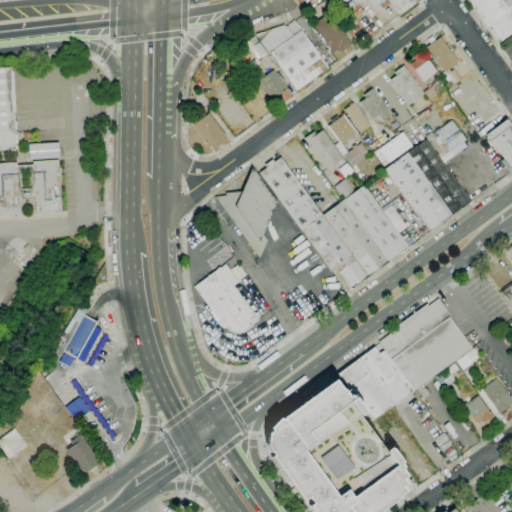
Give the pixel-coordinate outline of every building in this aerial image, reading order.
[(399,16),(387,0),(415,0),(418,3),(399,16)] [(511,0),(511,33),(511,32),(499,41),(488,26),(489,25),(469,0),(511,0)] [(333,53),(312,25),(328,13),(351,45),(341,52),(339,48),(333,53)] [(284,25),(286,27),(288,25),(294,20),(328,68),(296,91),(255,34),(284,25)] [(266,52),(256,60),(244,43),(255,36),(266,52)] [(444,72),(426,47),(440,37),(446,45),(447,44),(448,46),(448,47),(458,61),(444,72)] [(423,83),(409,64),(415,60),(412,57),(420,51),(425,57),(426,57),(436,71),(430,76),(431,77),(423,83)] [(408,105),(389,80),(396,75),(393,72),(403,65),(424,94),(408,105)] [(0,150),(0,68),(12,68),(15,112),(13,112),(14,122),(16,122),(16,130),(14,130),(14,135),(16,134),(17,143),(15,143),(15,147),(17,146),(17,150),(14,150),(14,151),(5,152),(5,150),(0,150)] [(270,99),(253,74),(260,69),(265,76),(273,70),(285,87),(281,90),(283,93),(276,98),(274,96),(270,99)] [(444,76),(453,69),(460,79),(451,86),(444,76)] [(447,90),(431,101),(423,91),(427,88),(426,86),(430,83),(431,84),(439,79),(443,84),(441,84),(442,86),(443,85),(447,90)] [(382,121),(379,117),(377,119),(375,116),(370,119),(358,103),(364,98),(362,95),(372,88),(391,114),(382,121)] [(360,132),(344,110),(353,103),(369,126),(360,132)] [(213,149),(211,146),(208,148),(192,126),(193,125),(189,121),(201,111),(205,116),(208,113),(226,136),(224,137),(226,139),(213,149)] [(339,142),(327,126),(332,123),(330,120),(336,115),(339,118),(343,115),(356,132),(352,136),(341,144),(340,144),(339,142)] [(511,171),(485,135),(506,119),(511,127),(511,171)] [(426,139),(451,120),(465,140),(440,158),(426,139)] [(327,170),(303,139),(313,131),(316,134),(322,130),(343,158),(342,159),(344,162),(340,165),(338,162),(327,170)] [(384,167),(373,152),(402,132),(412,146),(384,167)] [(341,144),(352,136),(354,139),(348,144),(348,145),(344,148),(341,144)] [(440,158),(471,201),(429,232),(384,169),(426,139),(440,158)] [(27,143),(27,159),(58,158),(58,142),(27,143)] [(344,148),(347,152),(343,156),(343,157),(334,145),(339,142),(340,144),(341,144),(344,148)] [(351,166),(343,156),(347,152),(352,148),(352,147),(355,144),(356,146),(360,143),(369,155),(365,157),(352,168),(351,166)] [(354,192),(362,186),(408,246),(352,289),(336,268),(332,272),(259,172),(266,168),(264,165),(272,160),(274,162),(280,157),(322,216),(344,199),(354,192)] [(365,157),(370,163),(360,171),(361,173),(358,176),(353,169),(352,170),(350,167),(351,166),(352,168),(365,157)] [(0,216),(0,163),(16,163),(16,166),(33,165),(32,162),(58,160),(58,169),(60,168),(60,182),(59,182),(61,211),(58,211),(58,213),(53,213),(53,212),(36,213),(35,199),(18,200),(19,214),(17,214),(17,215),(15,215),(15,214),(6,215),(6,216),(0,216)] [(345,178),(338,169),(346,163),(353,172),(345,178)] [(259,258),(214,197),(226,196),(224,193),(241,192),(252,168),(277,202),(262,235),(267,240),(259,258)] [(365,176),(370,182),(365,185),(361,180),(365,176)] [(344,199),(334,187),(345,179),(354,192),(344,199)] [(391,203),(407,226),(400,232),(383,208),(391,203)] [(238,332),(235,331),(233,331),(231,330),(230,329),(227,326),(225,329),(194,287),(220,267),(220,268),(225,264),(238,282),(233,286),(258,319),(243,331),(240,331),(238,332)] [(511,308),(500,292),(511,283),(511,308)] [(378,343),(396,330),(394,327),(427,304),(428,306),(435,301),(436,302),(438,301),(443,309),(445,308),(451,316),(449,317),(466,340),(468,338),(473,344),(470,346),(472,348),(413,391),(390,359),(383,350),(378,343)] [(83,363),(63,351),(61,354),(59,356),(57,358),(54,360),(51,361),(48,361),(61,338),(64,340),(74,321),(78,323),(79,322),(72,319),(79,308),(85,311),(83,315),(96,322),(94,327),(101,330),(83,363)] [(468,377),(464,372),(456,361),(476,346),(479,350),(478,351),(481,356),(471,363),(473,366),(471,367),(475,372),(468,377)] [(413,391),(393,406),(358,359),(374,347),(379,354),(383,350),(390,359),(413,391)] [(393,406),(372,421),(365,413),(354,398),(355,398),(337,373),(358,358),(358,359),(393,406)] [(444,387),(436,377),(446,370),(446,369),(453,363),(458,369),(450,376),(453,380),(444,387)] [(511,404),(499,413),(482,389),(497,378),(511,400),(511,404)] [(280,419),(333,380),(341,391),(342,390),(347,398),(350,396),(352,399),(354,398),(365,413),(362,415),(387,449),(390,446),(401,460),(397,462),(401,468),(400,469),(401,471),(404,470),(410,478),(416,487),(410,492),(381,511),(312,511),(304,500),(302,501),(270,457),(272,455),(270,453),(269,454),(265,445),(267,433),(270,433),(270,431),(269,428),(279,418),(280,419)] [(448,405),(433,384),(437,381),(452,401),(448,405)] [(459,406),(452,397),(457,394),(463,403),(459,406)] [(479,427),(464,406),(477,396),(492,417),(479,427)] [(88,411),(78,397),(64,406),(73,420),(88,411)] [(466,431),(456,417),(460,414),(470,428),(466,431)] [(9,461),(0,448),(0,438),(14,428),(28,447),(9,461)] [(84,475),(65,451),(72,446),(69,442),(80,434),(101,462),(84,475)]
